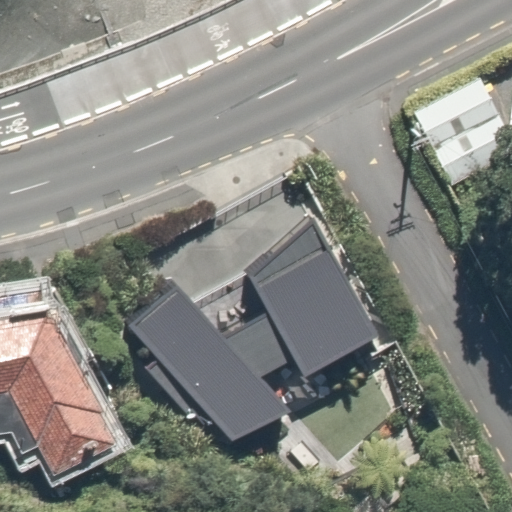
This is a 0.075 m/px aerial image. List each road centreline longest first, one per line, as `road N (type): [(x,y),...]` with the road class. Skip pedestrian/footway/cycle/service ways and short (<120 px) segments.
road 1 (residential): [(321,68),(511,405)]
road 2 (secondary): [(321,68),(175,134),(0,195)]
road 3 (secondary): [(446,0),(321,68)]
